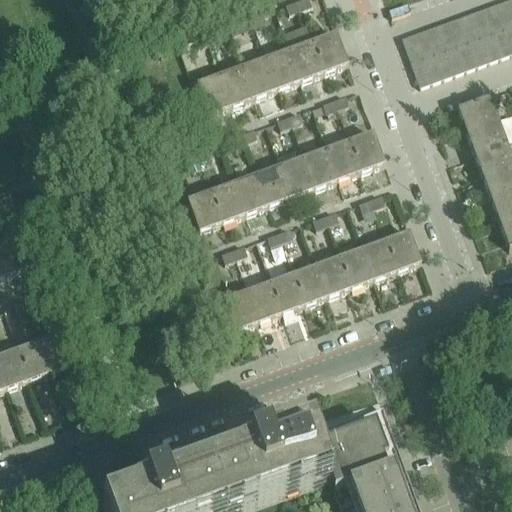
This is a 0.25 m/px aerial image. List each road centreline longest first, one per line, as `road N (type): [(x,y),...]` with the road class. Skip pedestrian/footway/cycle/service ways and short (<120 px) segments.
road 1 (residential): [(0,486),(401,340)]
road 2 (residential): [(472,315),(369,29)]
road 3 (residential): [(455,490),(401,340)]
